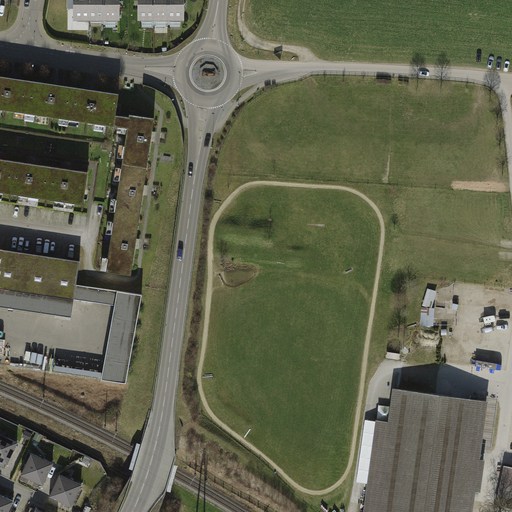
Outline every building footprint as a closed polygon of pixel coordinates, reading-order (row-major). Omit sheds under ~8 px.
[(121,0),(74,0),(74,22),(122,22),(121,0)] [(186,0),(139,0),(139,23),(186,23),(186,0)] [(0,113),(131,133),(110,272),(132,276),(155,124),(118,119),(121,99),(0,81),(0,113)] [(89,176),(0,163),(0,194),(85,207),(89,176)] [(81,264),(0,251),(0,292),(75,304),(76,301),(78,287),(81,264)] [(142,297),(78,287),(76,301),(116,307),(104,383),(128,387),(142,297)] [(425,324),(436,324),(436,289),(426,289),(425,324)] [(75,304),(0,292),(0,309),(72,320),(75,304)] [(487,401),(392,387),(388,421),(376,419),(363,511),(473,511),(476,491),(480,492),(485,460),(480,459),(487,401)] [(18,442),(0,432),(0,459),(8,463),(18,442)] [(54,463),(32,452),(21,474),(43,484),(54,463)] [(511,467),(504,466),(496,501),(511,504),(511,467)] [(82,484),(60,473),(50,495),(72,505),(82,484)] [(8,511),(14,501),(0,494),(0,511),(8,511)]
